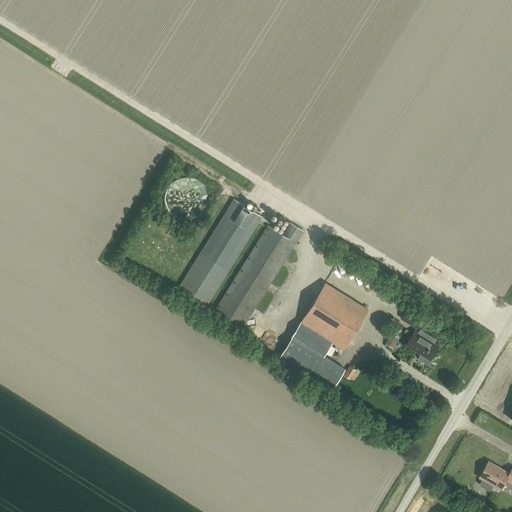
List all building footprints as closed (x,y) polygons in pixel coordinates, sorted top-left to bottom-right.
[(172,219),(197,213),(196,210),(190,212),(188,206),(192,205),(189,193),(178,195),(176,185),(157,189),(162,207),(169,205),(172,219)] [(233,198),(200,252),(176,289),(205,307),(262,216),(233,198)] [(282,234),(268,225),(214,313),(241,329),(302,231),(289,222),(282,234)] [(368,311),(326,284),(301,323),(332,343),(343,350),(368,311)] [(422,320),(406,310),(401,319),(416,329),(422,320)] [(332,343),(301,323),(292,336),(323,356),(332,343)] [(286,344),(289,334),(281,331),(278,341),(286,344)] [(406,345),(420,354),(417,359),(417,360),(418,359),(429,366),(432,360),(433,360),(431,358),(438,346),(433,343),(435,340),(422,332),(420,335),(414,331),(406,345)] [(292,336),(276,362),(307,382),(311,375),(332,388),(344,370),(323,356),(292,336)] [(500,490),(506,479),(511,482),(511,467),(511,468),(509,473),(488,462),(479,478),(483,480),(481,483),(482,485),(491,491),(494,491),(496,487),(500,490)]
